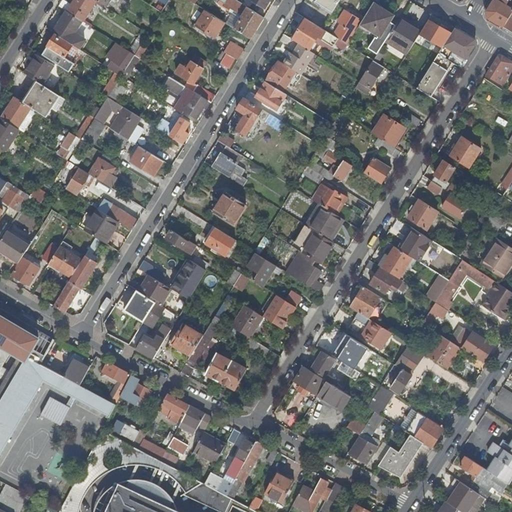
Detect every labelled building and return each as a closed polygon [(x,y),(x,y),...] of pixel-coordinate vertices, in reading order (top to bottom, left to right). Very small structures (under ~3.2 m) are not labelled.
[(83,22),(96,1),(94,0),(74,0),(67,12),(82,21),(83,22)] [(153,0),(150,5),(161,13),(169,0),(153,0)] [(210,5),(207,3),(204,1),(204,2),(200,0),(199,0),(196,6),(205,11),(222,21),(226,15),(210,5)] [(264,10),(270,0),(251,0),(250,1),(264,10)] [(316,0),(316,1),(334,12),(340,0),(316,0)] [(511,0),(492,0),(486,10),(489,18),(503,27),(511,11),(511,0)] [(394,16),(374,3),(361,24),(381,37),(394,16)] [(247,8),(234,29),(251,40),(264,19),(247,8)] [(215,38),(224,23),(222,21),(205,11),(196,26),(215,38)] [(342,23),(345,25),(337,38),(338,39),(348,45),(356,32),(354,31),(361,20),(345,11),(339,21),(342,23)] [(511,32),(511,11),(503,27),(511,32)] [(82,21),(67,12),(53,32),(56,34),(79,49),(85,39),(74,33),(82,21)] [(402,16),(400,19),(421,33),(423,30),(402,16)] [(323,29),(306,19),(292,40),(299,44),(309,50),(317,38),(321,40),(333,47),(338,39),(337,38),(334,36),(323,29)] [(421,33),(400,19),(387,40),(408,53),(421,33)] [(429,20),(423,30),(427,32),(424,38),(440,47),(444,40),(450,32),(429,20)] [(337,38),(345,25),(342,23),(334,36),(337,38)] [(455,29),(440,53),(418,88),(432,97),(454,62),(462,68),(467,60),(466,59),(475,46),(475,41),(455,29)] [(79,49),(56,34),(42,55),(69,72),(74,63),(71,61),(79,49)] [(140,36),(130,52),(133,54),(135,55),(136,53),(142,44),(145,39),(140,36)] [(231,42),(225,52),(235,59),(238,61),(244,51),(231,42)] [(136,53),(135,55),(140,58),(143,60),(150,49),(142,44),(136,53)] [(301,75),(315,54),(309,50),(299,44),(293,54),(290,58),(288,57),(284,64),(296,72),(301,75)] [(112,61),(120,66),(126,57),(124,56),(128,51),(119,45),(116,50),(119,52),(112,61)] [(375,46),(368,57),(373,61),(374,61),(381,50),(375,46)] [(131,56),(133,54),(130,52),(128,51),(124,56),(126,57),(120,66),(125,70),(133,58),(131,56)] [(230,68),(235,59),(225,52),(223,51),(220,55),(224,58),(221,62),(230,68)] [(37,55),(25,74),(37,81),(37,82),(43,73),(45,74),(47,72),(45,71),(49,63),(37,55)] [(121,76),(121,77),(126,80),(140,58),(135,55),(133,58),(125,70),(121,76)] [(196,55),(192,61),(203,69),(207,62),(196,55)] [(508,75),(511,68),(511,61),(502,56),(498,57),(486,76),(500,84),(505,76),(506,74),(508,75)] [(176,73),(194,84),(203,69),(192,61),(187,69),(181,65),(176,73)] [(294,76),(296,72),(284,64),(279,61),(266,82),(282,92),(293,76),(294,76)] [(373,86),(384,68),(375,62),(362,83),(378,93),(380,91),(378,90),(378,89),(373,86)] [(113,78),(118,81),(121,77),(121,76),(116,73),(113,78)] [(197,120),(208,101),(195,93),(169,77),(165,84),(184,95),(175,110),(182,114),(184,112),(197,120)] [(118,81),(113,78),(102,94),(108,97),(115,86),(118,81)] [(47,118),(60,97),(51,90),(37,82),(37,81),(23,102),(32,108),(47,118)] [(282,92),(266,82),(257,97),(269,104),(272,106),(277,109),(286,95),(282,92)] [(115,86),(108,97),(114,101),(121,90),(115,86)] [(208,101),(211,103),(213,102),(215,97),(198,86),(195,93),(208,101)] [(18,129),(32,108),(23,102),(15,97),(1,118),(2,118),(18,129)] [(281,132),(286,124),(244,98),(237,110),(245,115),(236,129),(246,135),(257,118),(281,132)] [(94,119),(99,122),(109,108),(103,104),(100,109),(94,119)] [(89,115),(94,119),(100,109),(95,106),(89,115)] [(125,108),(112,130),(117,133),(127,139),(128,140),(142,119),(125,108)] [(422,121),(409,112),(405,118),(418,126),(422,121)] [(94,119),(89,115),(88,115),(75,136),(81,140),(94,119)] [(385,115),(373,134),(379,138),(394,147),(406,129),(385,115)] [(344,120),(339,116),(334,124),(320,146),(331,153),(337,144),(330,139),(330,138),(332,139),(344,120)] [(159,129),(182,144),(188,133),(185,131),(186,128),(189,123),(181,118),(181,119),(178,117),(175,122),(177,124),(176,126),(173,125),(171,127),(161,121),(159,124),(162,126),(159,129)] [(0,147),(6,151),(19,130),(18,129),(2,118),(0,120),(0,147)] [(94,148),(108,127),(100,122),(99,122),(94,119),(81,140),(88,144),(94,148)] [(67,161),(80,140),(70,133),(61,147),(62,148),(58,155),(67,161)] [(123,146),(127,139),(117,133),(113,140),(123,146)] [(230,148),(233,144),(234,142),(222,134),(218,140),(227,146),(230,148)] [(463,137),(461,140),(480,152),(482,149),(463,137)] [(396,160),(401,152),(394,147),(379,138),(373,146),(396,160)] [(88,144),(81,140),(78,145),(85,150),(88,144)] [(470,168),(480,152),(461,140),(458,145),(451,156),(470,168)] [(446,153),(451,156),(458,145),(455,143),(450,151),(448,150),(446,153)] [(233,171),(242,156),(235,151),(230,148),(227,146),(214,167),(227,176),(244,186),(248,180),(233,171)] [(343,181),(353,166),(331,153),(320,146),(316,153),(335,165),(330,173),(320,167),(316,173),(324,178),(331,182),(335,177),(343,181)] [(153,177),(163,161),(156,157),(149,153),(139,147),(130,162),(153,177)] [(163,161),(172,167),(175,161),(153,147),(149,153),(156,157),(163,161)] [(343,158),(353,164),(358,157),(347,151),(343,158)] [(98,158),(108,164),(111,159),(102,153),(98,158)] [(74,155),(70,161),(78,166),(82,160),(74,155)] [(316,173),(320,167),(316,164),(319,159),(314,156),(307,167),(316,173)] [(108,164),(98,158),(89,174),(109,187),(115,175),(109,171),(110,170),(114,173),(116,169),(108,164)] [(375,158),(365,174),(381,184),(391,168),(375,158)] [(437,176),(434,182),(442,187),(451,193),(462,200),(467,191),(453,182),(452,184),(447,181),(455,168),(445,161),(436,175),(437,176)] [(73,178),(66,190),(76,196),(89,174),(76,166),(72,172),(73,174),(72,177),(73,178)] [(320,184),(324,178),(316,173),(307,167),(303,173),(320,184)] [(511,182),(511,172),(511,171),(501,186),(508,190),(511,182)] [(438,193),(442,187),(434,182),(431,180),(427,187),(438,193)] [(15,210),(26,193),(8,182),(5,185),(10,189),(2,201),(15,210)] [(322,185),(313,200),(323,206),(337,215),(348,198),(336,191),(334,193),(322,185)] [(40,201),(44,196),(48,189),(43,186),(40,190),(38,193),(35,191),(31,196),(40,201)] [(246,205),(226,193),(218,205),(214,212),(234,224),(246,205)] [(460,218),(469,205),(462,200),(451,193),(441,206),(460,218)] [(35,200),(29,196),(27,200),(33,204),(35,200)] [(409,218),(427,229),(438,212),(419,201),(409,218)] [(214,202),(209,209),(214,212),(218,205),(214,202)] [(120,223),(132,231),(138,221),(113,205),(107,215),(116,221),(120,223)] [(334,230),(342,218),(337,215),(323,206),(315,219),(317,220),(311,229),(317,232),(331,241),(336,232),(334,230)] [(487,207),(484,214),(489,217),(493,212),(494,211),(487,207)] [(114,232),(120,223),(116,221),(107,215),(98,210),(93,217),(85,230),(96,237),(101,240),(105,242),(112,231),(114,232)] [(503,219),(493,212),(489,217),(486,223),(496,230),(503,219)] [(486,223),(489,217),(484,214),(479,221),(485,225),(486,223)] [(89,215),(81,228),(85,230),(93,217),(89,215)] [(344,220),(342,218),(334,230),(336,232),(344,220)] [(225,256),(235,240),(215,228),(206,244),(225,256)] [(192,250),(196,244),(172,230),(166,239),(184,249),(186,246),(192,250)] [(29,245),(7,231),(0,241),(0,250),(18,263),(22,257),(25,252),(29,245)] [(115,232),(114,232),(112,231),(105,242),(108,244),(115,232)] [(317,232),(303,253),(316,261),(321,264),(334,243),(331,241),(317,232)] [(101,240),(96,237),(88,251),(93,254),(101,240)] [(511,260),(511,247),(499,239),(482,264),(500,276),(511,260)] [(237,241),(235,240),(225,256),(227,257),(237,241)] [(74,248),(63,241),(60,246),(71,253),(74,248)] [(71,253),(60,246),(54,256),(48,264),(71,278),(82,260),(71,253)] [(399,278),(412,257),(395,246),(394,249),(382,267),(399,278)] [(391,247),(379,265),(381,267),(382,267),(394,249),(391,247)] [(429,264),(441,272),(446,264),(449,265),(454,257),(439,247),(429,264)] [(0,256),(16,267),(18,263),(0,250),(0,256)] [(312,266),(316,261),(303,253),(300,251),(287,273),(320,293),(324,286),(317,281),(314,279),(320,270),(312,266)] [(22,257),(39,267),(42,262),(25,252),(22,257)] [(48,252),(42,262),(48,266),(48,264),(54,256),(48,252)] [(278,275),(282,269),(259,254),(250,267),(258,272),(253,281),(263,287),(272,272),(278,275)] [(193,260),(205,268),(208,263),(196,256),(193,260)] [(39,267),(22,257),(12,274),(29,285),(39,267)] [(187,258),(169,286),(172,288),(180,274),(189,259),(187,258)] [(96,267),(84,259),(54,306),(65,312),(81,287),(82,288),(96,267)] [(180,274),(172,288),(188,298),(206,270),(189,259),(180,274)] [(496,281),(462,259),(449,280),(435,301),(448,310),(453,302),(450,300),(467,273),(491,289),(496,281)] [(166,274),(143,260),(138,268),(147,273),(149,275),(161,282),(166,274)] [(380,268),(381,267),(379,265),(370,260),(366,267),(376,273),(370,284),(385,293),(395,277),(380,268)] [(236,270),(228,282),(234,286),(241,273),(236,270)] [(322,272),(320,270),(314,279),(317,281),(322,272)] [(136,290),(138,291),(149,275),(147,273),(136,290)] [(160,305),(171,288),(161,282),(149,275),(138,291),(155,302),(160,305)] [(511,291),(496,281),(491,289),(493,290),(489,296),(484,303),(506,317),(511,308),(510,307),(511,303),(511,291)] [(357,298),(351,307),(359,312),(368,318),(381,298),(364,287),(364,286),(360,283),(355,290),(357,292),(355,296),(357,298)] [(140,320),(143,322),(155,302),(138,291),(136,290),(124,310),(135,317),(140,320)] [(283,299),(296,307),(300,301),(298,299),(298,298),(288,292),(283,299)] [(286,321),(296,307),(278,296),(269,310),(286,321)] [(150,326),(163,307),(160,305),(155,302),(143,322),(150,326)] [(447,310),(436,302),(422,322),(428,326),(436,314),(442,318),(447,310)] [(505,319),(506,317),(484,303),(483,305),(505,319)] [(246,305),(232,326),(237,329),(246,335),(249,337),(263,316),(246,305)] [(381,348),(391,332),(368,318),(359,312),(349,328),(381,348)] [(45,356),(33,348),(38,338),(0,315),(0,345),(18,357),(9,371),(4,380),(0,386),(0,451),(43,379),(57,386),(74,395),(69,403),(53,395),(43,413),(64,424),(78,398),(110,414),(116,404),(107,400),(80,385),(65,376),(41,364),(45,356)] [(188,377),(223,321),(215,316),(203,336),(191,355),(180,372),(188,377)] [(171,343),(191,355),(203,336),(183,324),(171,343)] [(233,335),(242,341),(246,335),(237,329),(233,335)] [(433,335),(426,331),(422,337),(429,342),(433,335)] [(473,355),(482,360),(492,344),(473,332),(465,344),(475,351),(473,355)] [(449,358),(457,345),(440,334),(427,356),(447,369),(452,360),(449,358)] [(265,356),(269,349),(249,337),(246,335),(242,341),(242,342),(265,356)] [(142,338),(141,340),(137,347),(136,349),(153,358),(163,342),(155,338),(152,343),(142,338)] [(424,354),(409,344),(396,365),(395,364),(386,378),(390,381),(398,367),(402,370),(390,387),(400,393),(412,375),(410,374),(424,354)] [(460,347),(457,345),(449,358),(452,360),(460,347)] [(332,346),(328,352),(339,358),(342,353),(332,346)] [(335,360),(321,351),(310,369),(318,374),(324,377),(328,371),(335,360)] [(205,374),(220,382),(231,361),(216,353),(205,374)] [(371,354),(359,371),(360,372),(381,385),(386,378),(395,364),(391,362),(383,375),(382,375),(379,379),(377,378),(388,362),(382,359),(381,361),(371,354)] [(65,376),(80,385),(89,367),(74,359),(65,376)] [(246,369),(231,361),(220,382),(235,390),(246,369)] [(112,377),(119,381),(120,381),(118,385),(125,389),(125,388),(127,384),(125,383),(130,374),(117,367),(108,362),(102,372),(112,377)] [(356,378),(360,372),(359,371),(344,362),(340,368),(356,378)] [(294,380),(317,394),(326,380),(325,380),(303,366),(294,380)] [(0,378),(4,380),(9,371),(3,368),(0,373),(0,378)] [(138,384),(140,380),(132,375),(127,384),(125,388),(133,393),(128,400),(136,404),(140,396),(147,400),(151,391),(138,384)] [(317,394),(342,409),(350,396),(344,392),(328,381),(326,380),(317,394)] [(256,386),(248,381),(243,391),(251,395),(256,386)] [(111,387),(113,388),(122,393),(125,389),(118,385),(117,384),(114,382),(111,387)] [(113,388),(107,400),(116,404),(122,393),(113,388)] [(181,414),(184,415),(189,406),(168,394),(166,398),(159,411),(169,416),(168,418),(176,423),(181,414)] [(142,408),(147,400),(140,396),(136,404),(142,408)] [(356,399),(353,397),(350,396),(342,409),(341,410),(347,414),(356,399)] [(183,421),(204,432),(212,417),(190,406),(183,421)] [(354,456),(359,459),(366,462),(379,443),(369,438),(383,416),(375,411),(366,425),(360,434),(348,453),(354,456)] [(433,437),(435,435),(440,427),(417,412),(414,418),(411,422),(412,422),(406,431),(410,434),(415,438),(423,443),(432,448),(437,440),(433,437)] [(411,416),(402,429),(406,431),(412,422),(411,422),(414,418),(411,416)] [(348,427),(360,434),(366,425),(354,418),(348,427)] [(112,430),(141,445),(146,435),(139,431),(139,432),(117,421),(112,430)] [(373,458),(379,463),(390,446),(402,429),(396,424),(373,458)] [(433,437),(437,440),(444,430),(440,427),(435,435),(433,437)] [(233,443),(239,432),(234,429),(228,440),(233,443)] [(188,437),(176,431),(172,440),(184,446),(188,437)] [(399,452),(390,446),(379,463),(377,466),(393,476),(394,475),(397,476),(402,474),(404,471),(405,472),(423,443),(415,438),(410,434),(399,452)] [(212,440),(203,435),(194,451),(216,463),(226,444),(213,437),(212,440)] [(227,475),(236,480),(240,470),(254,444),(245,440),(239,450),(227,475)] [(247,474),(254,461),(255,461),(264,445),(256,441),(254,444),(240,470),(236,480),(233,485),(227,496),(233,499),(247,474)] [(511,442),(510,445),(504,441),(500,447),(494,443),(488,453),(496,458),(488,471),(507,483),(508,484),(511,476),(511,442)] [(156,448),(153,446),(144,442),(141,448),(162,459),(165,452),(156,448)] [(271,465),(278,452),(273,450),(266,463),(271,465)] [(476,476),(469,487),(479,493),(484,497),(488,499),(492,492),(482,486),(485,482),(501,493),(507,483),(488,471),(475,462),(466,456),(460,466),(466,469),(469,472),(476,476)] [(255,461),(254,461),(247,474),(248,474),(255,461)] [(272,498),(282,503),(294,481),(276,471),(265,494),(272,498)] [(224,480),(211,473),(205,484),(218,491),(224,480)] [(224,480),(233,485),(236,480),(227,475),(224,480)] [(462,511),(467,511),(479,493),(469,487),(454,477),(450,484),(453,486),(457,488),(453,494),(448,502),(462,511)] [(324,497),(336,503),(344,488),(336,483),(331,492),(324,488),(328,481),(321,478),(314,491),(303,485),(293,504),(308,511),(312,511),(320,498),(323,499),(324,497)] [(182,511),(173,507),(177,502),(175,499),(173,497),(170,494),(168,492),(158,484),(151,481),(144,479),(138,479),(135,479),(132,479),(128,487),(120,482),(105,511),(182,511)] [(233,485),(224,480),(218,491),(227,496),(233,485)] [(73,511),(86,488),(76,482),(60,511),(73,511)] [(204,484),(190,492),(228,510),(233,499),(227,496),(218,491),(205,484),(204,484)] [(190,492),(185,494),(222,511),(227,511),(228,510),(190,492)] [(474,511),(484,497),(479,493),(467,511),(474,511)] [(261,499),(255,496),(249,507),(255,510),(261,499)] [(462,511),(448,502),(447,501),(439,511),(462,511)]
